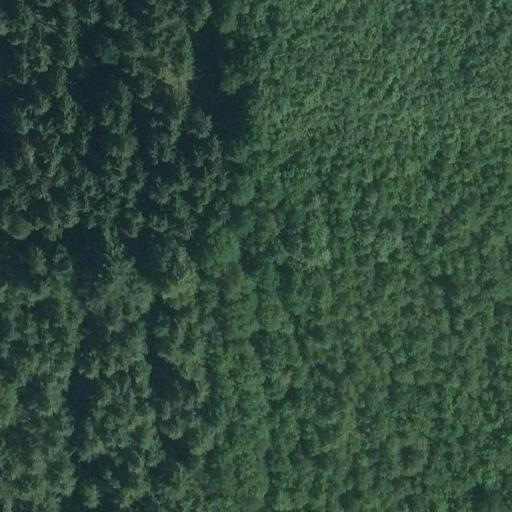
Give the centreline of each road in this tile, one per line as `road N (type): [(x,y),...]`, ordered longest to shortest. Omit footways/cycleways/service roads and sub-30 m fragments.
road 1 (track): [(228,0),(256,511)]
road 2 (track): [(240,207),(0,212)]
